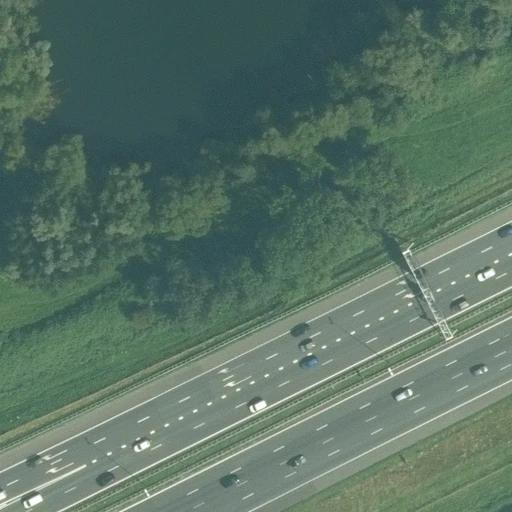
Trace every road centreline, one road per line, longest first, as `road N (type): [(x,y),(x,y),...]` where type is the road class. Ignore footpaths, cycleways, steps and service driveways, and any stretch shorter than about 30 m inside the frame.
road 1 (motorway): [(511,252),(85,466)]
road 2 (motorway): [(185,511),(511,348)]
